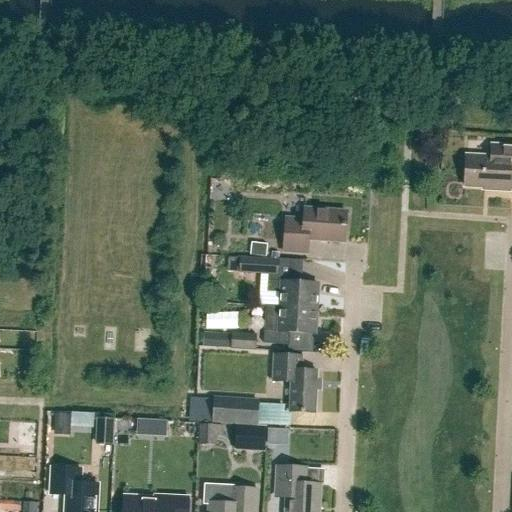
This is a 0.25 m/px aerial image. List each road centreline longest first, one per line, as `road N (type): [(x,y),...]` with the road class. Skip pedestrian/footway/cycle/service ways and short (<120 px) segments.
road 1 (residential): [(342,511),(353,251)]
road 2 (residential): [(501,511),(511,305)]
